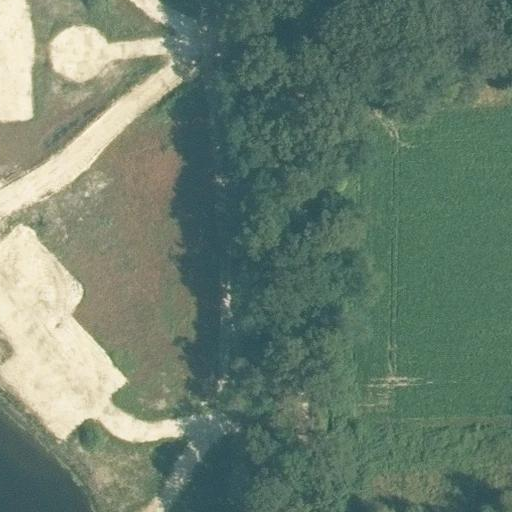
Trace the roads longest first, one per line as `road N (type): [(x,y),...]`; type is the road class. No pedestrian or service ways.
road 1 (track): [(294,0),(305,227),(299,511)]
road 2 (residential): [(80,57),(204,45),(301,50)]
road 3 (track): [(301,50),(511,38)]
